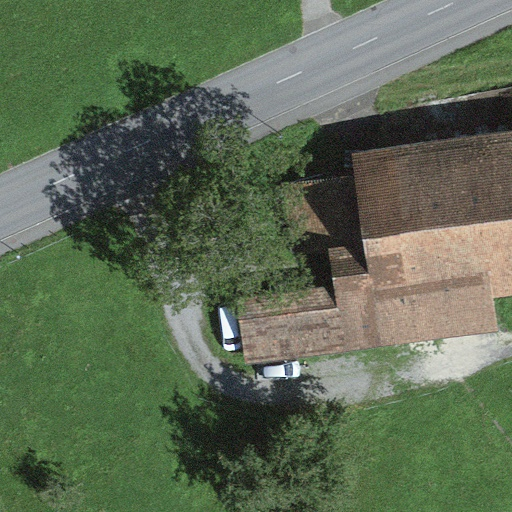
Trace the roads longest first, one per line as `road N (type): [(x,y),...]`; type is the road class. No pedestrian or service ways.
road 1 (unknown): [(169,135),(191,240),(196,320),(260,375),(511,332)]
road 2 (unclassified): [(0,213),(461,0)]
